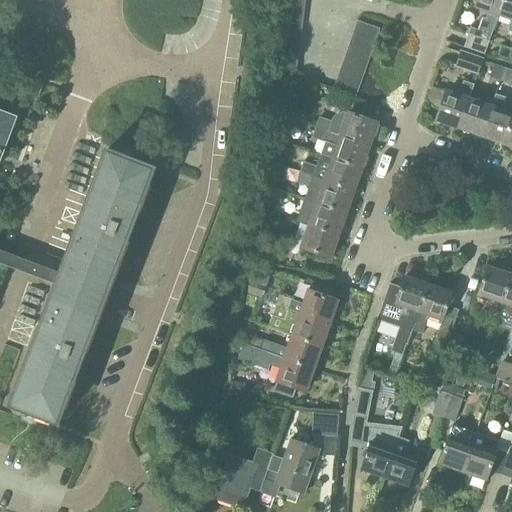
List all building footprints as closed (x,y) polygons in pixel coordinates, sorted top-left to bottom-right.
[(303,12),(305,0),(302,0),(281,0),(280,9),(303,12)] [(484,57),(497,16),(503,0),(477,0),(474,8),(487,13),(484,21),(481,20),(477,32),(470,30),(463,49),(484,57)] [(511,0),(503,0),(497,16),(510,21),(506,32),(511,33),(511,0)] [(280,9),(278,21),(302,24),(303,12),(280,9)] [(278,21),(277,33),(300,36),(302,24),(278,21)] [(357,21),(353,32),(375,40),(379,29),(357,21)] [(371,51),(375,40),(353,32),(349,43),(371,51)] [(275,45),(298,48),(300,36),(277,33),(275,45)] [(349,43),(345,55),(367,62),(371,51),(349,43)] [(275,45),(274,57),(297,60),(298,48),(275,45)] [(496,59),(506,63),(511,50),(501,46),(496,59)] [(462,54),(457,68),(477,74),(482,60),(462,54)] [(364,74),(367,62),(345,55),(341,66),(364,74)] [(295,72),(297,60),(274,57),(272,68),(295,72)] [(499,83),(504,68),(494,65),(489,79),(499,83)] [(341,66),(337,77),(360,85),(364,74),(341,66)] [(511,71),(504,68),(499,83),(509,86),(511,78),(511,71)] [(337,77),(333,89),(355,97),(360,85),(337,77)] [(463,81),(458,96),(445,91),(435,120),(458,128),(468,99),(473,84),(463,81)] [(35,82),(29,98),(39,101),(45,86),(35,82)] [(511,117),(511,114),(500,111),(505,99),(495,95),(490,107),(480,136),(500,143),(503,144),(511,117)] [(369,116),(373,105),(356,99),(352,110),(369,116)] [(489,107),(468,99),(458,128),(479,135),(480,136),(490,107),(489,107)] [(16,118),(12,116),(0,111),(0,158),(2,154),(16,118)] [(265,112),(263,131),(275,133),(277,114),(265,112)] [(316,128),(368,147),(377,123),(348,113),(343,125),(320,117),(316,128)] [(511,117),(503,144),(511,147),(511,117)] [(331,161),(360,171),(368,147),(316,128),(313,139),(336,147),(331,161)] [(152,170),(136,164),(105,152),(58,275),(53,288),(8,407),(55,425),(74,374),(78,369),(79,367),(79,362),(101,303),(98,299),(100,293),(105,292),(127,234),(131,229),(132,227),(133,220),(152,170)] [(274,176),(278,165),(263,160),(260,171),(274,176)] [(324,184),(352,193),(360,171),(331,161),(324,184)] [(299,175),(312,179),(316,168),(303,163),(299,175)] [(324,184),(312,179),(299,175),(296,183),(309,188),(305,200),(316,204),(316,206),(344,216),(352,193),(324,184)] [(344,216),(316,206),(308,229),(336,238),(344,216)] [(336,238),(308,229),(300,250),(329,260),(336,238)] [(257,245),(253,256),(273,263),(277,252),(257,245)] [(53,288),(58,275),(12,257),(0,252),(0,267),(8,270),(53,288)] [(495,319),(500,304),(510,277),(487,269),(476,300),(489,304),(485,315),(495,319)] [(511,277),(510,277),(500,304),(510,307),(509,311),(511,312),(511,277)] [(406,346),(412,331),(428,286),(404,278),(400,289),(390,285),(378,319),(401,327),(395,342),(406,346)] [(247,294),(260,297),(261,294),(263,287),(264,284),(251,281),(250,283),(247,294)] [(311,283),(300,315),(329,325),(336,303),(327,299),(330,289),(311,283)] [(428,286),(412,331),(422,334),(426,321),(440,326),(452,295),(428,286)] [(279,296),(275,307),(289,311),(292,301),(279,296)] [(300,315),(289,311),(275,307),(268,329),(292,338),(321,348),(329,325),(300,315)] [(442,359),(450,337),(438,333),(430,355),(442,359)] [(442,359),(453,363),(461,341),(450,337),(442,359)] [(263,341),(260,350),(243,345),(243,346),(314,370),(321,348),(292,338),(288,350),(263,341)] [(306,394),(314,370),(243,346),(238,360),(268,370),(269,367),(280,371),(273,393),(292,399),(295,390),(306,394)] [(461,366),(455,380),(462,383),(471,385),(471,383),(476,371),(461,366)] [(454,388),(451,396),(461,400),(464,391),(454,388)] [(366,421),(372,392),(358,389),(352,418),(366,421)] [(431,414),(443,418),(451,396),(441,393),(439,392),(431,414)] [(451,396),(443,418),(455,422),(462,400),(461,400),(451,396)] [(312,414),(310,435),(334,437),(336,416),(312,414)] [(438,465),(462,473),(475,434),(452,426),(438,465)] [(499,442),(475,434),(462,473),(485,481),(496,451),(507,455),(511,441),(511,434),(503,431),(499,442)] [(383,478),(395,443),(372,435),(360,470),(383,478)] [(398,437),(395,443),(383,478),(406,487),(417,456),(405,451),(408,441),(398,437)] [(272,456),(264,478),(276,483),(275,484),(303,494),(308,478),(307,478),(316,453),(317,453),(318,451),(290,440),(289,443),(290,443),(288,451),(286,450),(282,460),(272,456)] [(258,449),(253,464),(229,456),(229,458),(230,458),(221,484),(218,483),(213,498),(241,508),(247,492),(246,492),(252,474),(264,478),(272,456),(272,454),(258,449)]
